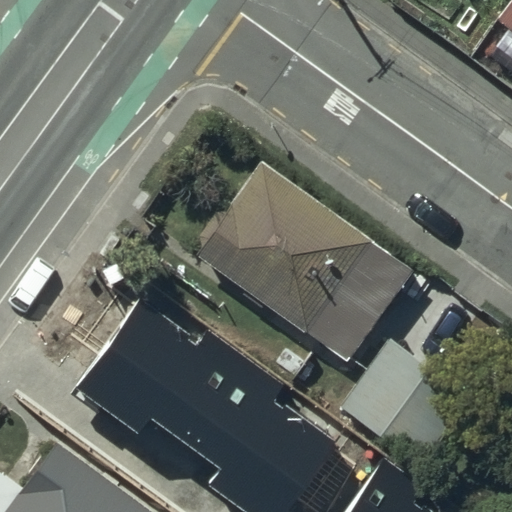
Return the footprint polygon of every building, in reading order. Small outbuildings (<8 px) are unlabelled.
[(511,29),(511,0),(503,0),(493,16),(511,29)] [(415,259),(260,147),(230,190),(225,186),(187,237),(347,353),(415,259)] [(159,288),(88,384),(219,478),(253,432),(297,464),(314,441),(270,408),(288,384),(159,288)] [(388,328),(336,397),(421,460),(473,390),(388,328)] [(169,511),(54,427),(17,477),(0,464),(0,511),(169,511)]
